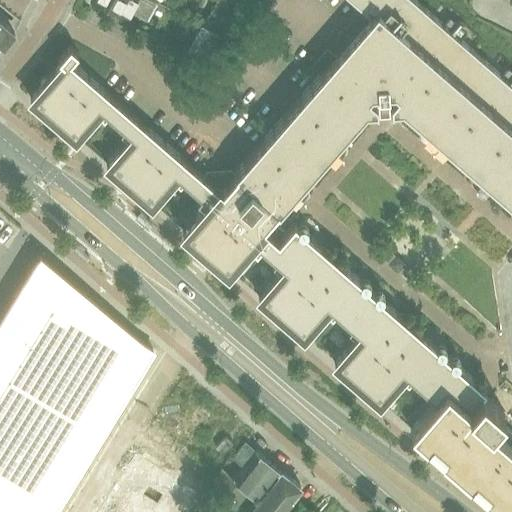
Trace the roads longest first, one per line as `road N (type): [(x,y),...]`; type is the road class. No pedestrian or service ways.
road 1 (secondary): [(458,511),(52,175),(0,145)]
road 2 (secondary): [(0,149),(36,193),(398,511)]
